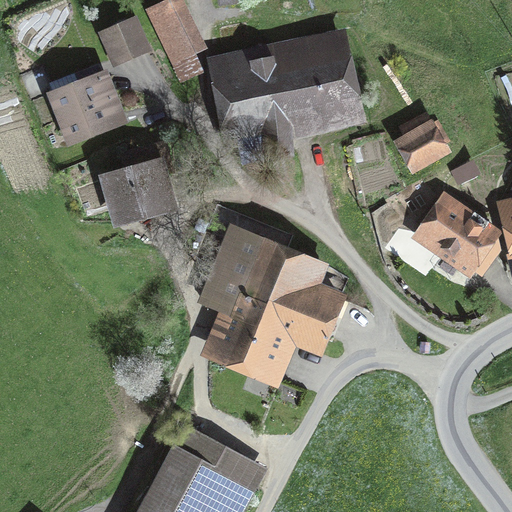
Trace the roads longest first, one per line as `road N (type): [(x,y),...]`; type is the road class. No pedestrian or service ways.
road 1 (track): [(454,383),(402,362),(352,366),(328,392),(264,511)]
road 2 (unknown): [(215,0),(233,130),(261,170),(311,182)]
road 3 (unclassified): [(511,328),(465,363),(450,406),(459,447),(506,511)]
